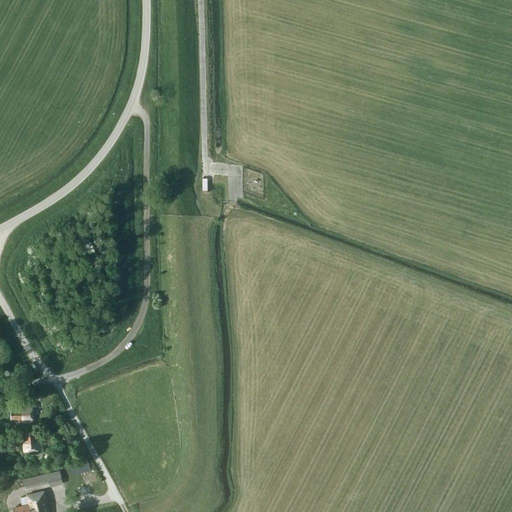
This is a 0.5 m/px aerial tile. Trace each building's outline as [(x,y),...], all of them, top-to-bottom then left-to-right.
[(18,422),(33,422),(33,406),(23,405),(22,409),(12,409),(12,419),(18,419),(18,422)] [(62,426),(66,434),(72,431),(68,423),(62,426)] [(24,440),(25,451),(39,450),(38,438),(36,438),(35,432),(26,433),(26,439),(24,440)] [(81,476),(95,472),(91,459),(77,463),(81,476)] [(59,470),(24,479),(25,485),(49,479),(49,483),(61,480),(59,470)] [(48,511),(44,491),(28,494),(30,503),(14,507),(15,511),(48,511)]
